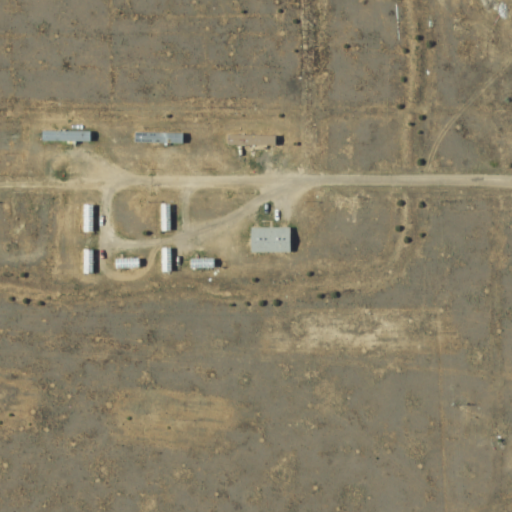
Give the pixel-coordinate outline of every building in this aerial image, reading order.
[(35,132),(35,145),(85,145),(85,132),(35,132)] [(127,133),(127,145),(178,146),(179,134),(127,133)] [(220,136),(220,147),(269,147),(269,136),(220,136)] [(155,205),(166,204),(167,232),(156,233),(155,205)] [(77,206),(87,206),(86,233),(76,233),(77,206)] [(246,228),(245,254),(284,254),(284,228),(246,228)] [(155,248),(167,248),(168,273),(156,274),(155,248)] [(77,250),(88,250),(88,275),(77,275),(77,250)] [(108,270),(108,260),(134,259),(134,268),(108,270)] [(184,271),(184,259),(208,259),(208,270),(184,271)]
